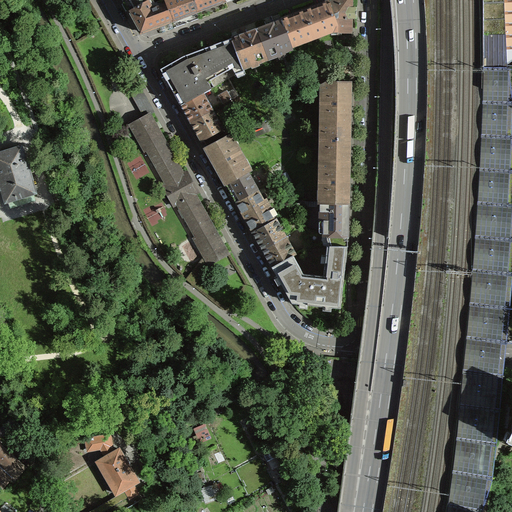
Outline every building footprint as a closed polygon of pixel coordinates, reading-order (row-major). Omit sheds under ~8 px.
[(119,0),(127,13),(144,3),(148,1),(148,0),(119,0)] [(163,0),(166,7),(171,22),(179,19),(182,18),(183,18),(185,18),(186,17),(187,17),(187,16),(198,12),(192,0),(163,0)] [(224,2),(222,0),(192,0),(198,12),(203,10),(208,8),(209,8),(210,8),(211,8),(212,8),(213,7),(214,6),(224,2)] [(350,34),(350,20),(355,20),(355,13),(355,9),(350,9),(350,0),(337,0),(327,4),(336,28),(336,33),(336,34),(350,34)] [(511,0),(502,0),(506,65),(511,60),(511,0)] [(171,22),(166,7),(157,11),(155,8),(148,11),(144,3),(127,13),(138,32),(141,33),(153,29),(171,22)] [(309,10),(304,12),(314,39),(331,33),(336,33),(336,28),(327,4),(320,6),(320,5),(310,8),(311,10),(309,10)] [(291,48),(314,39),(304,12),(297,15),(297,14),(287,17),(288,18),(286,19),(280,21),(290,47),(291,48)] [(264,27),(256,30),(265,56),(275,53),(277,59),(285,56),(282,50),(290,47),(280,21),(264,27)] [(256,60),(265,56),(256,30),(239,36),(231,40),(240,66),(248,63),(250,69),(258,66),(256,60)] [(180,106),(201,94),(228,79),(228,80),(243,72),(240,66),(231,40),(195,53),(182,58),(160,71),(180,106)] [(349,97),(349,84),(325,84),(324,85),(323,96),(320,96),(319,113),(323,113),(323,125),(319,125),(348,126),(349,97)] [(144,153),(146,152),(165,185),(161,187),(172,207),(176,204),(194,238),(192,239),(203,258),(185,280),(192,286),(195,282),(194,281),(207,265),(208,266),(227,255),(186,181),(149,115),(152,113),(138,87),(128,89),(143,117),(128,126),(144,153)] [(231,100),(237,97),(234,90),(227,94),(231,100)] [(227,94),(227,93),(218,98),(222,105),(231,100),(227,94)] [(182,111),(189,124),(211,111),(201,94),(180,106),(182,111)] [(237,97),(231,100),(234,107),(241,103),(237,97)] [(226,112),(234,107),(231,100),(222,105),(226,112)] [(211,111),(189,124),(191,127),(200,142),(221,129),(211,111)] [(319,162),(348,162),(348,138),(348,126),(319,125),(323,126),(323,137),(319,137),(319,149),(322,149),(322,161),(319,161),(319,162)] [(224,186),(247,173),(240,162),(243,160),(235,146),(232,147),(226,137),(203,149),(210,160),(224,186)] [(32,179),(33,179),(26,158),(22,145),(0,151),(0,186),(1,189),(1,188),(5,202),(36,192),(32,179)] [(322,191),(322,203),(347,203),(348,175),(348,162),(319,162),(322,162),(322,174),(318,174),(318,191),(322,191)] [(234,203),(257,191),(247,173),(224,186),(226,189),(234,203)] [(262,177),(267,185),(274,181),(269,173),(262,177)] [(272,194),(279,190),(274,181),(267,185),(272,194)] [(240,213),(251,233),(273,220),(268,211),(270,209),(265,199),(262,201),(257,191),(234,203),(240,213)] [(301,202),(295,206),(299,215),(307,210),(301,202)] [(347,214),(347,203),(322,203),(319,203),(319,222),(323,222),(322,237),(346,237),(347,214)] [(293,219),(299,215),(295,206),(287,211),(293,219)] [(275,220),(273,220),(251,233),(253,237),(261,250),(285,237),(275,220)] [(294,255),(285,237),(261,250),(263,255),(271,268),(294,255)] [(328,246),(349,246),(349,242),(349,237),(346,237),(322,237),(322,241),(324,246),(328,246)] [(346,265),(349,246),(328,246),(325,276),(304,274),(294,256),(273,268),(293,303),(342,309),(346,265)] [(115,492),(115,493),(138,480),(138,479),(137,479),(120,450),(121,450),(120,449),(114,452),(110,445),(111,445),(111,444),(109,435),(90,438),(92,450),(101,449),(106,457),(97,462),(98,463),(99,462),(105,472),(116,491),(115,492)] [(0,460),(1,461),(0,461),(0,481),(2,484),(10,476),(11,476),(15,479),(26,467),(25,467),(0,444),(0,460)]
